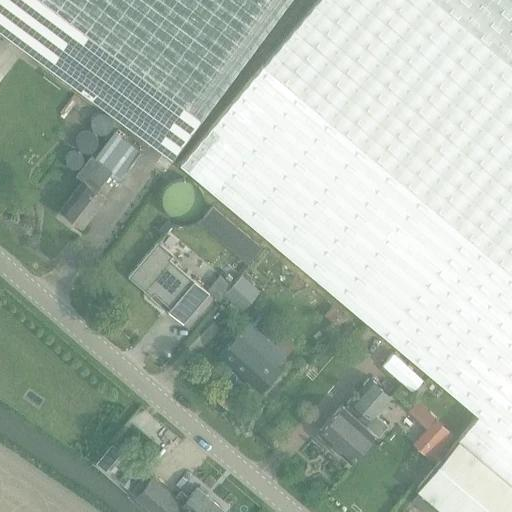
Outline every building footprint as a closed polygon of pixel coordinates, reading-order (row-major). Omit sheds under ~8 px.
[(0,0),(0,30),(171,158),(288,0),(0,0)] [(511,511),(511,0),(317,0),(180,163),(479,414),(417,488),(445,511),(511,511)] [(62,114),(60,116),(64,119),(79,98),(74,94),(59,113),(62,114)] [(90,121),(90,124),(90,125),(91,128),(92,130),(94,131),(96,133),(98,134),(99,134),(102,134),(103,134),(105,134),(106,133),(107,133),(108,132),(109,131),(110,130),(111,129),(111,127),(112,124),(112,121),(112,120),(111,118),(110,117),(110,116),(109,115),(108,114),(107,113),(102,112),(100,112),(97,113),(96,113),(93,115),(92,116),(91,117),(91,119),(90,121)] [(76,139),(76,141),(76,143),(76,145),(77,146),(77,147),(78,149),(80,150),(81,151),(82,152),(85,153),(89,153),(92,152),(93,151),(94,150),(95,149),(96,148),(97,147),(97,145),(98,144),(98,139),(98,138),(97,137),(96,135),(96,134),(95,133),(94,132),(92,131),(89,130),(84,130),(81,131),(80,133),(79,133),(78,135),(77,136),(76,139)] [(119,179),(140,152),(114,132),(95,159),(91,156),(76,175),(83,181),(61,209),(83,226),(105,197),(97,190),(111,172),(119,179)] [(213,208),(202,220),(226,240),(237,227),(213,208)] [(251,239),(240,251),(251,260),(261,248),(251,239)] [(158,241),(128,276),(143,289),(146,286),(170,306),(167,309),(183,322),(209,292),(206,290),(169,258),(173,254),(158,241)] [(226,289),(222,294),(224,295),(239,308),(256,289),(239,274),(230,284),(226,289)] [(219,275),(206,290),(209,292),(219,301),(224,295),(222,294),(226,289),(230,284),(219,275)] [(238,332),(220,353),(261,389),(278,371),(274,368),(276,366),(286,354),(249,320),(238,332)] [(384,362),(413,388),(424,376),(394,350),(384,362)] [(378,436),(388,425),(375,414),(391,396),(370,378),(344,406),(343,404),(318,432),(349,460),(374,433),(378,436)] [(419,398),(409,408),(430,429),(440,418),(419,398)] [(111,445),(95,464),(104,472),(120,453),(111,445)] [(146,473),(131,492),(136,496),(135,497),(153,511),(161,511),(171,501),(179,507),(188,497),(180,490),(175,496),(152,477),(152,478),(146,473)] [(179,507),(174,511),(220,511),(223,509),(197,487),(188,497),(179,507)]
